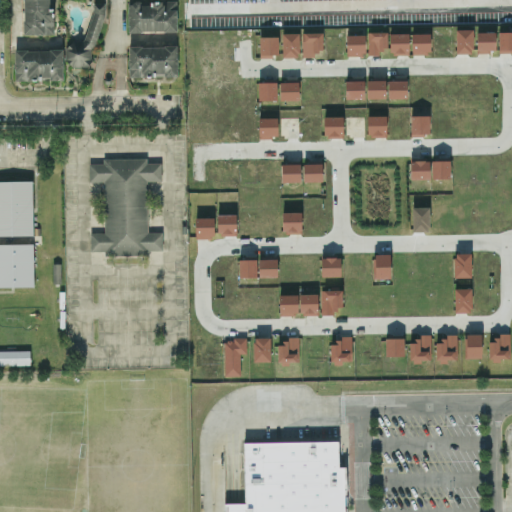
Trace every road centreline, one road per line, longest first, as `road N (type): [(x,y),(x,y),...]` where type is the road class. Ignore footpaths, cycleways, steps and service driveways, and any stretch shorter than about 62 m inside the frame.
road 1 (residential): [(222,327),(202,309),(201,269),(203,257),(224,244),(511,239),(244,67)]
road 2 (residential): [(222,327),(485,324),(508,309),(508,241)]
road 3 (residential): [(198,151),(494,146),(511,129)]
road 4 (residential): [(185,106),(0,107)]
